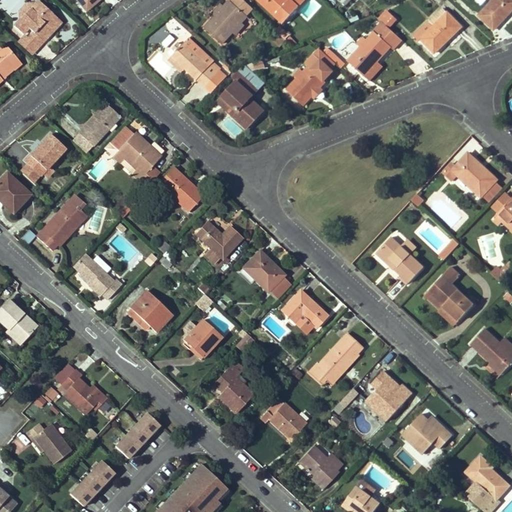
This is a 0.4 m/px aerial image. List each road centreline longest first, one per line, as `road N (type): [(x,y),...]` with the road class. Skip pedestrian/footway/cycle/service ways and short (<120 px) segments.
road 1 (residential): [(223,177),(511,443)]
road 2 (residential): [(199,432),(0,243)]
road 3 (residential): [(223,177),(447,90)]
road 4 (residential): [(96,42),(223,177)]
road 5 (residential): [(96,42),(0,123)]
road 6 (residential): [(199,432),(183,450),(165,451),(110,511)]
road 7 (residential): [(289,511),(199,432)]
